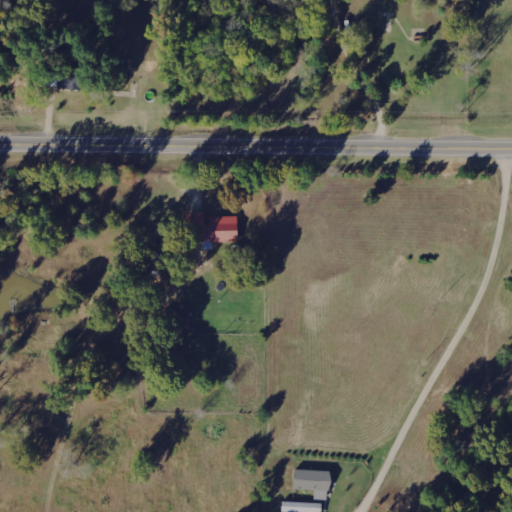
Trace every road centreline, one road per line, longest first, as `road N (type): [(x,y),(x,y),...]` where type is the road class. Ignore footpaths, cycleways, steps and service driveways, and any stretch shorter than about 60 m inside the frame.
road 1 (tertiary): [(0,142),(511,146)]
road 2 (residential): [(56,143),(61,511)]
